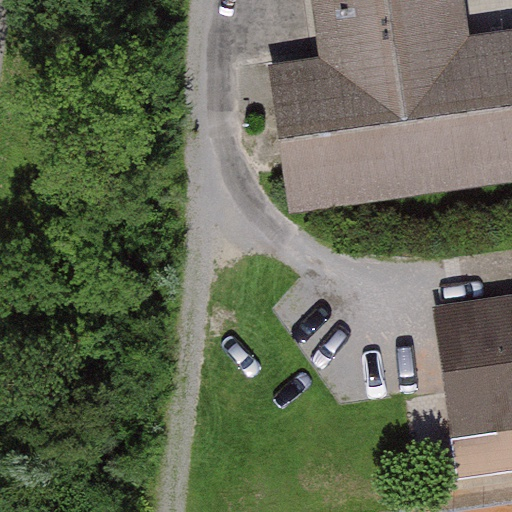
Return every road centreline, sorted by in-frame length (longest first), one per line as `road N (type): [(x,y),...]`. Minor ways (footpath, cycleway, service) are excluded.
road 1 (residential): [(394,366),(242,208),(222,51),(236,0)]
road 2 (unknown): [(0,119),(242,208)]
